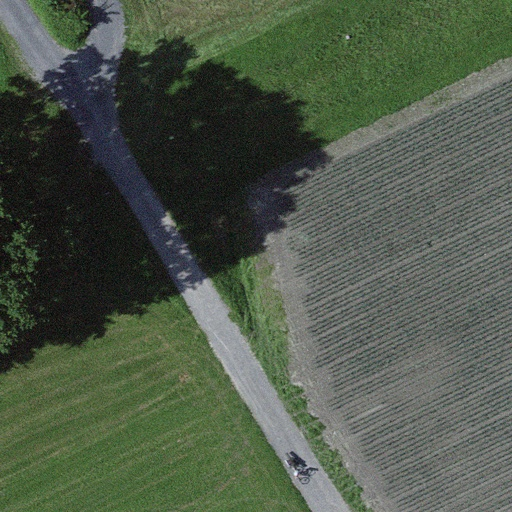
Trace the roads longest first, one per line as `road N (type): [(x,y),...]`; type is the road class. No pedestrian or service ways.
road 1 (track): [(12,0),(329,511)]
road 2 (track): [(76,0),(93,30),(97,130)]
